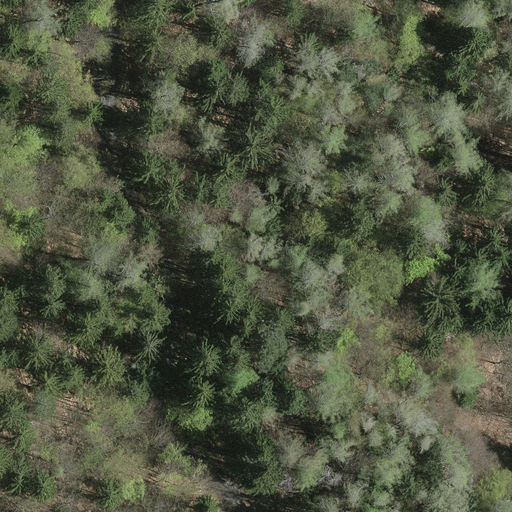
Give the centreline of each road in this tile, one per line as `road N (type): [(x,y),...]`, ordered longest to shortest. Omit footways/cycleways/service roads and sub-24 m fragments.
road 1 (track): [(110,0),(111,128),(121,185),(170,268),(175,313),(162,413),(223,511)]
road 2 (track): [(511,229),(485,204),(425,110),(401,0)]
